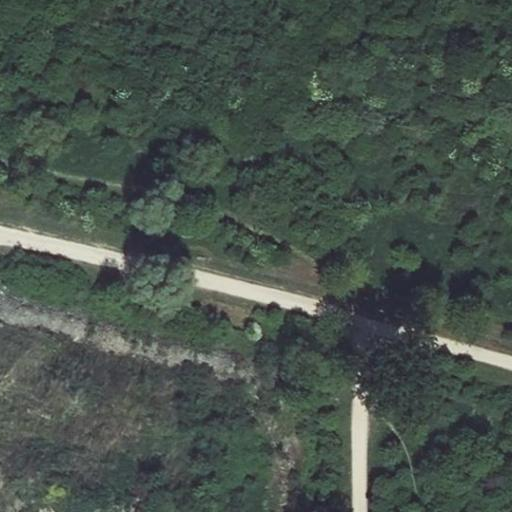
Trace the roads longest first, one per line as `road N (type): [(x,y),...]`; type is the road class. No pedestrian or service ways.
road 1 (unknown): [(0,176),(306,258),(372,288),(511,326)]
road 2 (unknown): [(415,338),(403,423),(426,511)]
